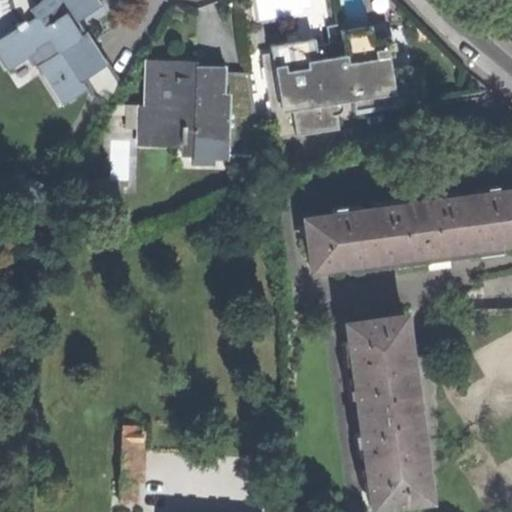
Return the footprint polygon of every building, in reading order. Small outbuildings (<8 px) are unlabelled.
[(53,41),(77,26),(106,7),(101,0),(71,0),(63,5),(60,0),(55,0),(37,12),(42,19),(32,26),(30,24),(23,28),(25,31),(0,46),(0,52),(13,72),(39,55),(38,52),(53,41)] [(348,30),(374,26),(373,18),(347,22),(348,30)] [(390,23),(374,26),(376,39),(387,37),(390,57),(380,59),(382,71),(415,66),(408,21),(390,23)] [(86,40),(77,26),(53,41),(62,55),(86,40)] [(346,30),(348,41),(350,55),(343,56),(339,59),(340,67),(344,71),(352,70),(359,112),(373,110),(373,107),(420,100),(415,66),(382,71),(380,59),(390,57),(387,37),(376,39),(374,26),(348,30),(346,30)] [(91,36),(86,40),(62,55),(46,66),(70,104),(89,92),(84,84),(111,66),(91,36)] [(339,101),(341,115),(359,112),(352,70),(344,71),(340,67),(339,59),(343,56),(350,55),(348,41),(320,46),(322,58),(332,57),(337,85),(339,85),(345,89),(346,96),(342,100),(339,101)] [(343,128),(341,115),(339,101),(342,100),(346,96),(345,89),(339,85),(337,85),(332,57),(322,58),(320,46),(304,48),(266,55),(280,134),(318,128),(319,132),(343,128)] [(190,129),(228,130),(229,72),(198,72),(198,75),(184,74),(185,62),(173,62),(164,62),(164,76),(156,76),(155,142),(190,142),(190,129)] [(511,188),(302,218),(309,267),(343,262),(344,265),(367,261),(469,247),(498,243),(498,241),(511,238),(511,188)] [(511,511),(511,306),(454,308),(453,511),(511,511)] [(370,506),(427,498),(424,477),(422,477),(418,453),(415,428),(418,427),(412,384),(410,385),(406,359),(403,336),(405,335),(402,314),(345,322),(370,506)] [(120,430),(118,480),(130,480),(138,480),(140,431),(120,430)] [(130,480),(118,480),(118,500),(130,500),(130,480)]
